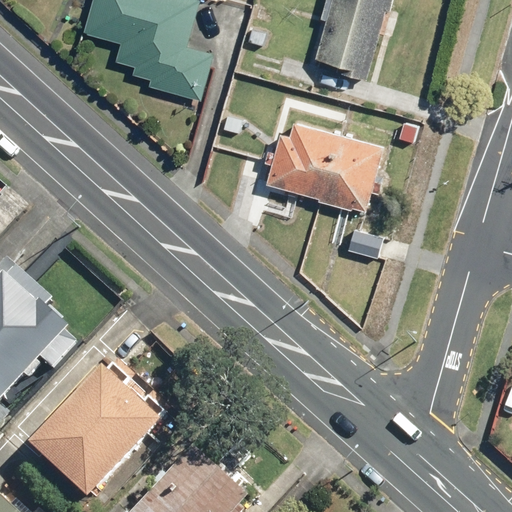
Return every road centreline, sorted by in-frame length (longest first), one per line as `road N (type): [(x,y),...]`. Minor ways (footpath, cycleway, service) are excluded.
road 1 (primary): [(417,459),(0,81)]
road 2 (residential): [(417,459),(478,240)]
road 3 (residential): [(478,240),(511,121)]
